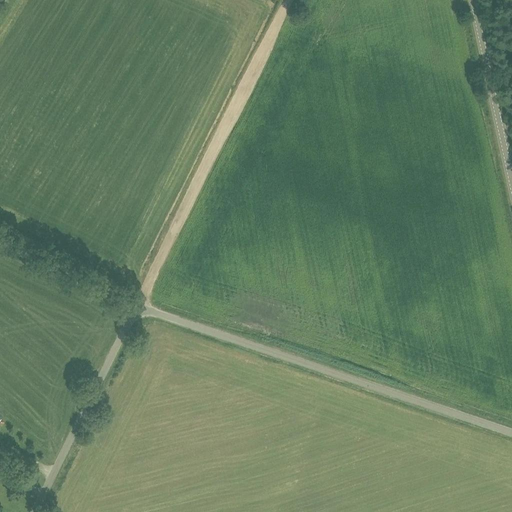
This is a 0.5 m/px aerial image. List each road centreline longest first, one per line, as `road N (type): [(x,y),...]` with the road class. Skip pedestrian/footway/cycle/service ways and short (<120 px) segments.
road 1 (unclassified): [(511,433),(135,307)]
road 2 (track): [(135,307),(291,0)]
road 3 (unclassified): [(33,511),(135,307)]
road 4 (tertiary): [(511,181),(473,0)]
road 5 (unclassified): [(135,307),(0,239)]
